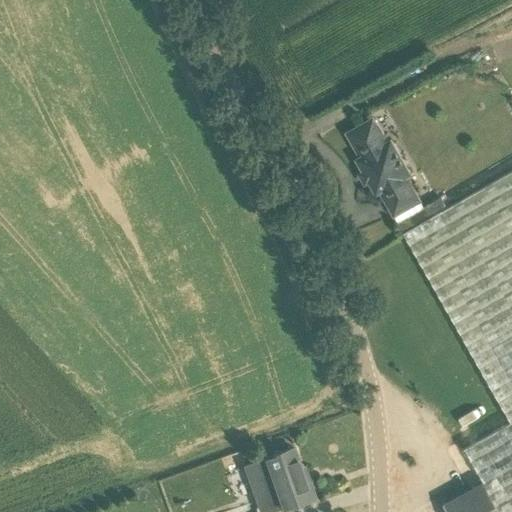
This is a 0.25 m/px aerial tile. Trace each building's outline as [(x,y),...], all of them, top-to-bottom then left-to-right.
[(391,140),(387,143),(373,119),(348,133),(361,157),(357,160),(376,193),(380,191),(394,215),(420,200),(406,176),(410,174),(391,140)] [(430,217),(404,232),(511,421),(465,447),(483,479),(442,502),(443,504),(448,511),(511,511),(511,170),(449,206),(430,217)] [(443,196),(424,207),(430,217),(449,206),(443,196)] [(398,222),(404,232),(430,217),(424,207),(398,222)] [(293,447),(243,464),(256,502),(262,499),(266,511),(268,511),(282,507),(282,508),(314,497),(309,480),(305,481),(293,447)]
